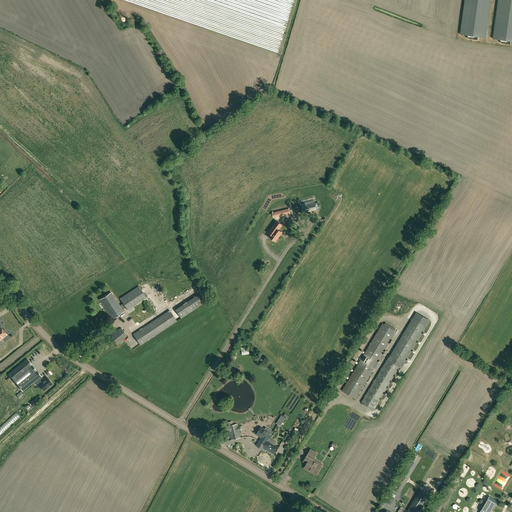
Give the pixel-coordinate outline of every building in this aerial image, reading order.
[(497,0),(492,39),(501,40),(500,43),(510,44),(510,41),(511,41),(511,0),(464,0),(460,34),(468,36),(468,38),(477,40),(478,37),(486,38),(490,0),(497,0)] [(314,200),(301,203),(303,213),(317,210),(314,200)] [(273,217),(290,213),(288,209),(272,213),(273,217)] [(276,241),(282,232),(279,230),(282,225),(276,220),(268,232),(271,234),(269,237),(276,241)] [(123,303),(125,306),(127,310),(146,298),(138,286),(120,299),(123,303)] [(111,292),(99,300),(112,319),(123,312),(122,309),(125,306),(123,303),(119,305),(111,292)] [(205,302),(199,294),(175,310),(181,318),(205,302)] [(140,345),(177,321),(170,310),(133,334),(140,345)] [(430,321),(416,312),(415,312),(387,359),(399,366),(402,368),(430,321)] [(355,399),(358,394),(396,331),(395,330),(396,328),(386,322),(384,325),(383,323),(342,391),(355,399)] [(117,344),(127,336),(121,328),(113,334),(111,336),(117,344)] [(42,377),(27,359),(9,374),(23,391),(41,377),(42,377)] [(374,410),(376,405),(399,366),(387,359),(364,398),(362,402),(374,410)] [(52,384),(47,377),(44,380),(41,377),(34,383),(37,386),(39,385),(44,391),(52,384)] [(30,403),(33,406),(39,401),(36,397),(30,403)] [(281,416),(276,423),(280,426),(285,418),(281,416)] [(231,440),(241,438),(239,431),(241,430),(240,426),(238,426),(237,424),(232,425),(231,421),(227,422),(231,440)] [(273,431),(266,427),(265,429),(261,427),(256,434),(263,438),(261,442),(259,440),(256,445),(262,449),(263,447),(269,438),(273,431)] [(276,442),(269,438),(263,447),(267,449),(271,451),(271,452),(274,454),(278,447),(274,445),(276,442)] [(317,454),(310,449),(303,461),(307,463),(305,467),(311,471),(312,471),(317,474),(322,466),(313,461),(317,454)] [(448,462),(440,457),(410,507),(408,511),(409,511),(417,511),(431,491),(448,462)] [(399,471),(406,475),(411,466),(404,462),(399,471)] [(390,505),(394,499),(388,495),(384,501),(390,505)] [(487,498),(479,511),(490,511),(496,503),(497,501),(494,499),(493,501),(487,498)]
